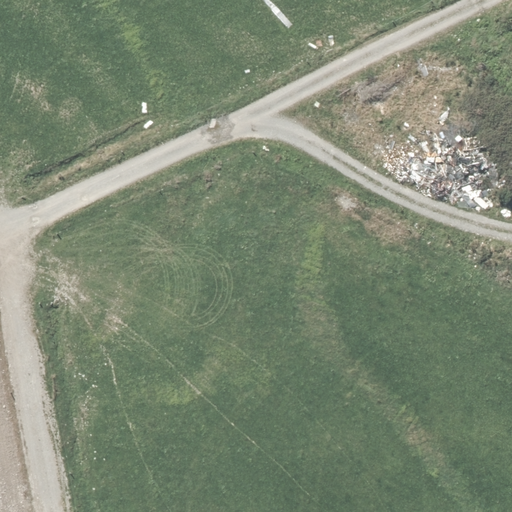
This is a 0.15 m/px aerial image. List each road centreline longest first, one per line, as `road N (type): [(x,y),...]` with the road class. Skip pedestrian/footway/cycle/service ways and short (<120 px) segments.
road 1 (track): [(0,229),(497,0)]
road 2 (track): [(3,229),(56,511)]
